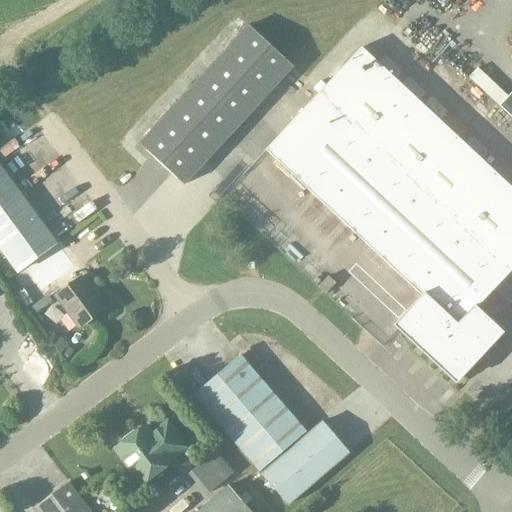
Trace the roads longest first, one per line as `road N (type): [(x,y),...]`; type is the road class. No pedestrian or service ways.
road 1 (unclassified): [(191,317),(234,294),(280,301),(511,499)]
road 2 (unclassified): [(44,117),(191,317)]
road 3 (unclassified): [(0,455),(191,317)]
road 4 (track): [(17,75),(139,0)]
